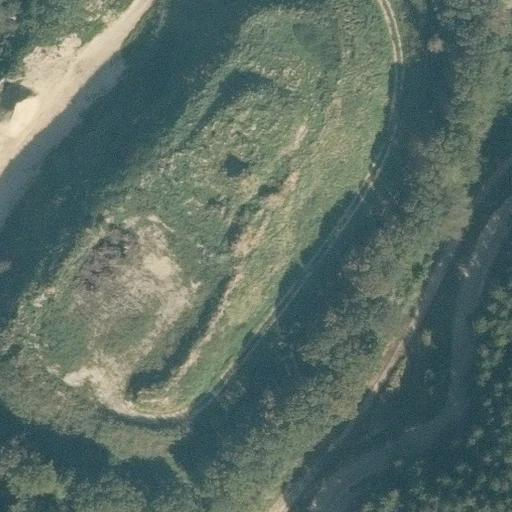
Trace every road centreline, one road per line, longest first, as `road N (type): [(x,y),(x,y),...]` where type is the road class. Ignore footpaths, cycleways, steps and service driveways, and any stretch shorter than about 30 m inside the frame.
road 1 (track): [(391,0),(407,78),(399,127),(336,239),(190,415),(152,426),(123,422),(76,395),(20,335)]
road 2 (track): [(139,0),(0,150)]
